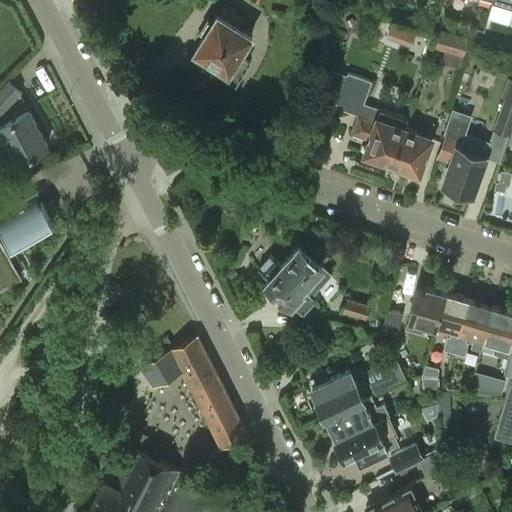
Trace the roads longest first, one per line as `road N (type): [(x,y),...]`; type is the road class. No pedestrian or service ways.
road 1 (residential): [(129,160),(193,148),(511,255)]
road 2 (residential): [(307,511),(129,160)]
road 3 (residential): [(129,160),(42,0)]
